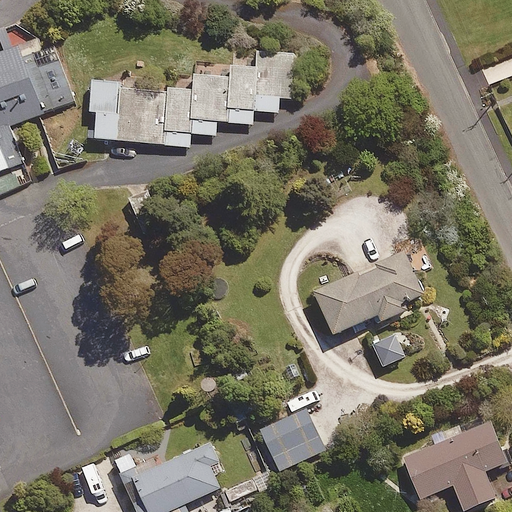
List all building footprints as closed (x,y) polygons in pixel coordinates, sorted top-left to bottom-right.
[(0,198),(4,197),(38,185),(16,136),(80,113),(55,56),(10,72),(0,49),(0,198)] [(297,57),(260,54),(259,70),(233,69),(233,79),(197,77),(196,92),(170,91),(170,95),(120,92),(121,85),(95,83),(93,115),(100,115),(98,142),(192,148),(193,136),(218,138),(219,124),(255,126),(256,113),(281,115),(282,100),(294,101),(297,57)] [(170,239),(152,195),(133,203),(151,247),(170,239)] [(427,297),(408,256),(319,297),(338,338),(382,318),(385,325),(410,313),(407,306),(427,297)] [(408,359),(397,336),(375,347),(386,370),(408,359)] [(328,453),(309,410),(263,430),(282,473),(328,453)] [(511,466),(493,424),(463,437),(459,428),(444,434),(448,443),(406,461),(424,503),(457,489),(466,511),(478,511),(500,503),(489,475),(511,466)] [(212,446),(143,479),(132,458),(117,465),(129,492),(139,511),(181,511),(222,491),(215,476),(224,471),(212,446)] [(261,491),(256,480),(227,494),(232,504),(261,491)]
